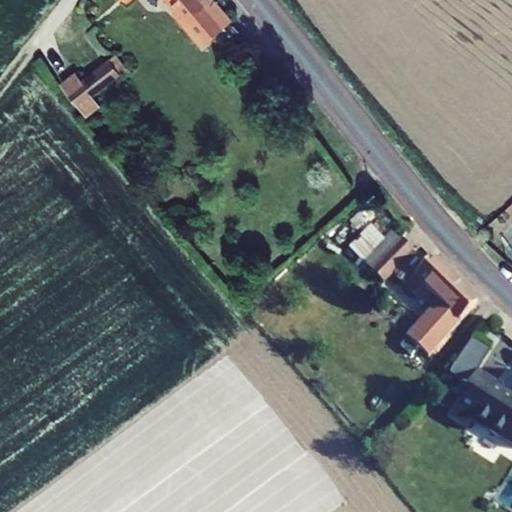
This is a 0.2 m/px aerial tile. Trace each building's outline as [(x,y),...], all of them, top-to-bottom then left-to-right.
[(175,13),(203,46),(231,22),(213,0),(169,0),(178,11),(175,13)] [(122,73),(128,68),(117,53),(110,58),(122,73)] [(62,83),(88,114),(100,104),(94,96),(122,73),(110,58),(83,80),(76,72),(62,83)] [(392,280),(425,253),(410,236),(406,238),(399,229),(370,254),(392,280)] [(485,301),(438,256),(412,283),(424,294),(431,286),(456,310),(440,326),(432,319),(416,335),(435,354),(485,301)] [(485,369),(458,414),(477,425),(482,417),(511,435),(511,388),(503,383),(504,381),(485,369)]
